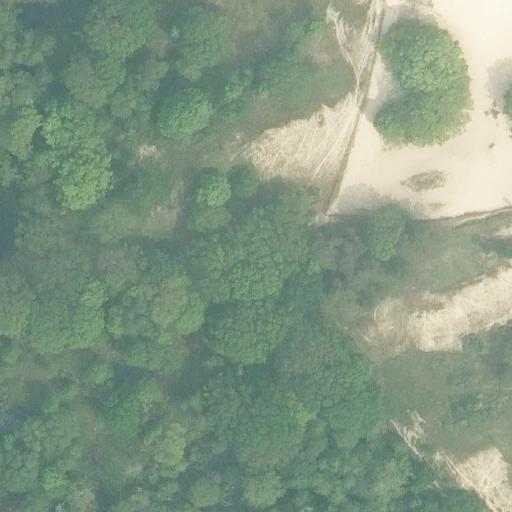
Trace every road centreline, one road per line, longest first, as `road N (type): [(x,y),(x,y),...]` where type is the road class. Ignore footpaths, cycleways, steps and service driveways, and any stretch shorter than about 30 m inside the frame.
road 1 (track): [(326,215),(0,335)]
road 2 (track): [(511,195),(326,215)]
